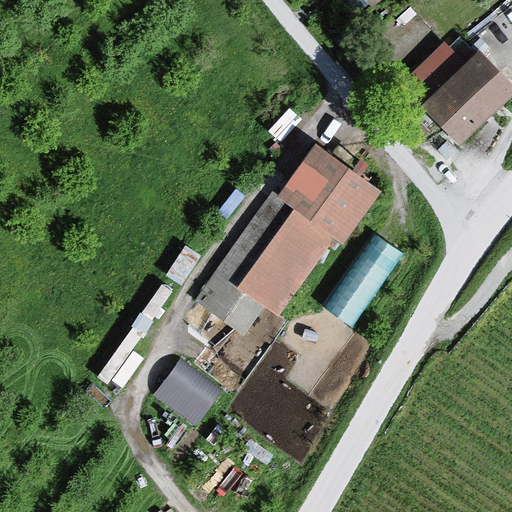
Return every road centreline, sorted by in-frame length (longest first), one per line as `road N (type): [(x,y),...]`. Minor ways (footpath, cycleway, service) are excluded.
road 1 (unclassified): [(468,240),(266,0)]
road 2 (unclassified): [(323,511),(468,240)]
road 3 (track): [(417,342),(441,340),(511,257)]
